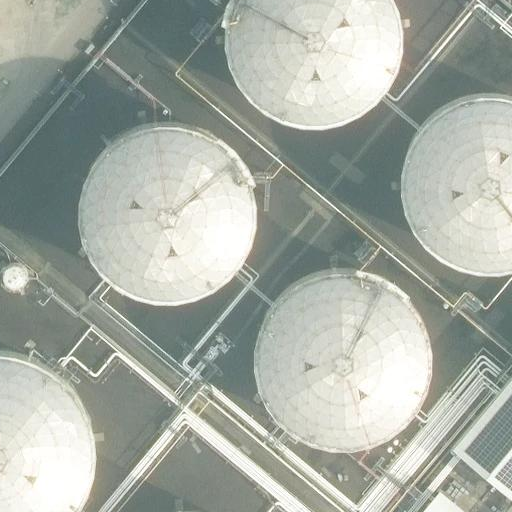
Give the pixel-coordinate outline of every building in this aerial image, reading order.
[(224,0),(223,3),(217,29),(221,61),(233,86),(250,103),(270,115),(301,121),(322,119),(347,108),(368,90),(383,64),(387,38),(383,9),(378,0),(224,0)] [(511,109),(502,105),(476,101),(447,106),(425,118),(410,132),(398,153),(391,180),(395,212),(407,236),(424,254),(444,265),(475,271),(496,269),(511,262),(511,109)] [(186,131),(159,127),(130,132),(108,144),(93,158),(81,179),(74,205),(78,237),(90,262),(108,280),(127,291),(159,297),(179,295),(205,284),(226,266),(240,240),(245,214),(241,185),(227,160),(208,142),(186,131)] [(16,263),(4,273),(17,288),(29,278),(16,263)] [(359,285),(333,281),(303,286),(282,298),(267,312),(254,333),(248,360),(251,391),(264,416),(281,434),(301,445),(332,451),(353,449),(378,438),(399,420),(414,394),(418,368),(414,340),(400,314),(381,296),(359,285)] [(511,373),(449,448),(511,500),(511,373)] [(10,378),(0,375),(0,511),(50,511),(65,487),(69,460),(65,432),(52,406),(33,389),(10,378)] [(469,511),(443,488),(420,511),(469,511)]
